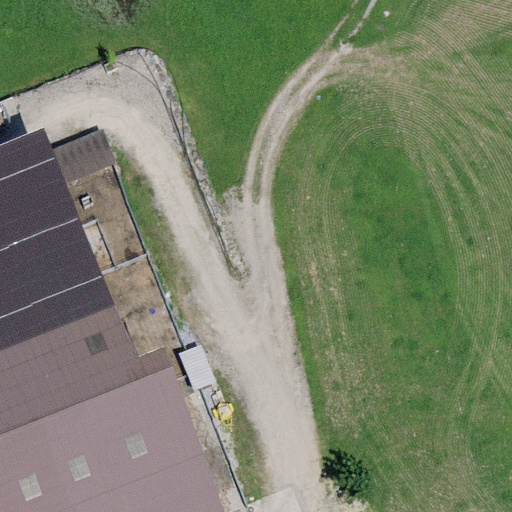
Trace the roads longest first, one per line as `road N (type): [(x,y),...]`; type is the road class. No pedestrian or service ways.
road 1 (track): [(0,245),(77,200),(147,174),(193,177),(210,208),(277,511)]
road 2 (track): [(193,177),(342,45),(371,0)]
